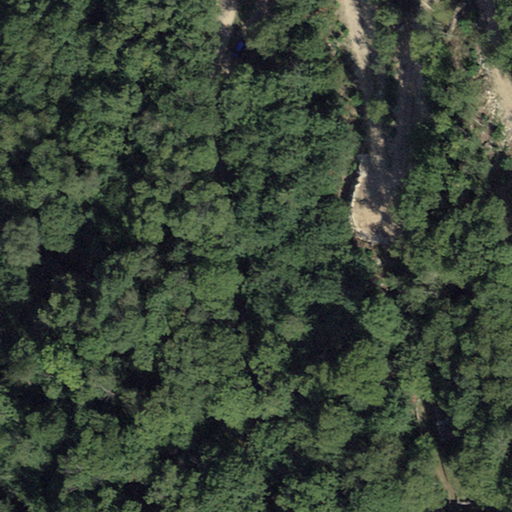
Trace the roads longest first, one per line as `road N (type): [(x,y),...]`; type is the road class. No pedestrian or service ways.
road 1 (track): [(260,511),(250,354),(223,203),(217,103),(227,0)]
road 2 (track): [(352,0),(370,191),(382,203),(394,192),(430,0)]
